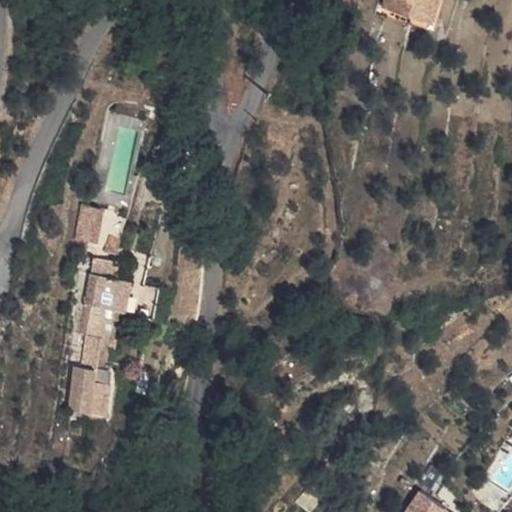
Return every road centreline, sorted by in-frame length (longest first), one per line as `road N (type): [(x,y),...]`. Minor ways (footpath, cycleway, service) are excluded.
road 1 (residential): [(223,155),(214,283),(175,511)]
road 2 (residential): [(113,0),(39,148),(0,249)]
road 3 (residential): [(290,0),(257,93),(223,155)]
road 4 (residential): [(223,155),(226,0)]
